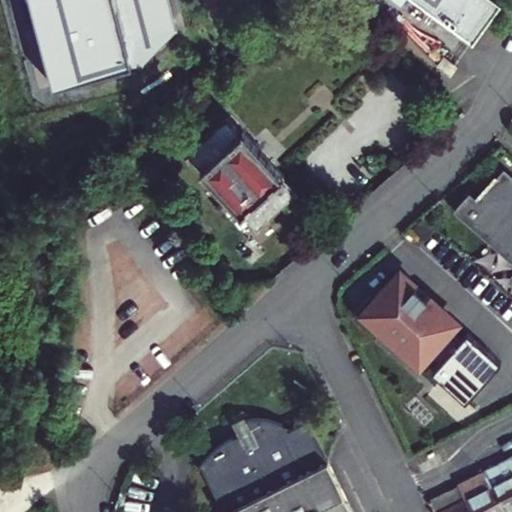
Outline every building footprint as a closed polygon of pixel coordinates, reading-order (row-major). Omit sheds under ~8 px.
[(146,66),(179,32),(171,0),(32,0),(56,90),(146,66)] [(420,0),(475,39),(499,7),(489,0),(420,0)] [(446,59),(438,67),(449,79),(457,71),(446,59)] [(191,112),(178,99),(146,132),(158,145),(191,112)] [(227,116),(188,151),(203,167),(202,170),(241,213),(243,212),(257,227),(283,203),(286,204),(292,199),(291,196),(296,192),(283,177),(284,176),(242,131),(241,132),(227,116)] [(511,175),(504,168),(497,177),(511,190),(511,175)] [(511,190),(497,177),(477,198),(469,191),(453,209),(511,262),(511,272),(510,274),(511,275),(511,190)] [(456,321),(401,271),(377,298),(371,292),(354,311),(373,329),(379,324),(419,362),(456,321)] [(460,398),(499,364),(469,330),(430,364),(460,398)] [(243,429),(233,434),(204,448),(199,453),(197,457),(196,462),(220,511),(350,511),(304,420),(288,427),(279,421),(259,413),(253,412),(242,412),(239,412),(236,414),(243,429)] [(243,429),(236,414),(226,419),(233,434),(243,429)] [(484,473),(504,511),(507,511),(511,509),(511,461),(511,459),(484,473)] [(470,511),(504,511),(484,473),(458,486),(459,487),(470,511)] [(470,511),(459,487),(432,501),(437,511),(470,511)]
